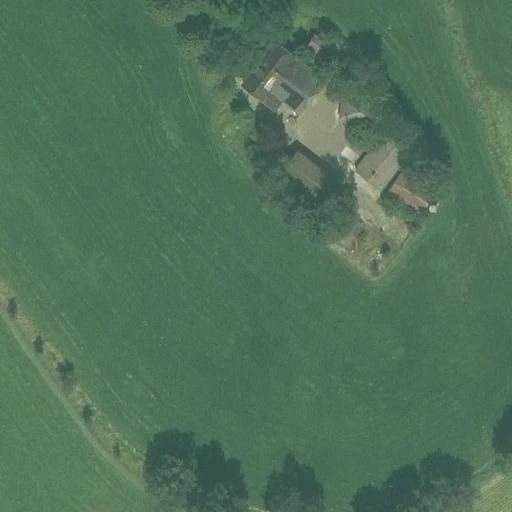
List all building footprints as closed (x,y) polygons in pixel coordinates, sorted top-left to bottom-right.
[(273,21),(292,37),(308,19),(289,2),(273,21)] [(316,31),(304,48),(329,68),(344,49),(318,28),(316,31)] [(299,114),(325,80),(275,41),(242,84),(274,109),(281,100),(299,114)] [(376,124),(379,101),(360,87),(341,97),(338,119),(355,132),(376,124)] [(380,190),(413,145),(388,126),(354,171),(380,190)] [(295,153),(272,181),(283,190),(306,162),(295,153)] [(385,195),(419,217),(437,187),(404,166),(385,195)]
